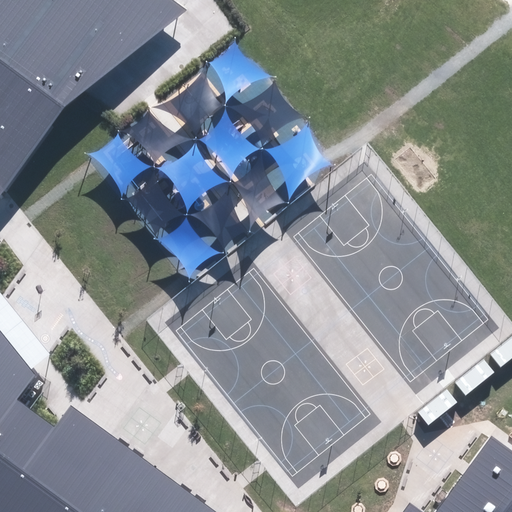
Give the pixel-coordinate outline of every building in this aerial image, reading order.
[(0,0),(0,511),(511,511),(511,444),(493,431),(432,511),(428,511),(411,500),(402,511),(219,511),(76,408),(60,430),(16,399),(36,372),(0,325),(0,196),(68,104),(188,8),(176,0),(0,0)] [(303,117),(364,37),(315,0),(272,0),(227,61),(303,117)] [(365,164),(427,84),(364,37),(303,117),(365,164)] [(427,84),(365,164),(432,214),(493,133),(427,84)] [(511,147),(493,133),(432,214),(464,238),(511,174),(511,147)]
